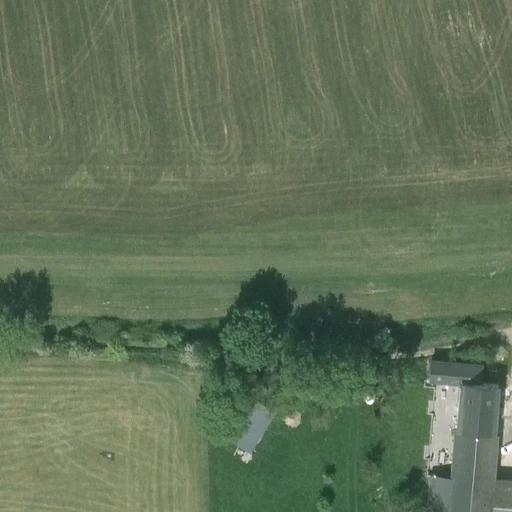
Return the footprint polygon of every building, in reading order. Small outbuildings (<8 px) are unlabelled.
[(460,382),(481,383),(482,363),(430,360),(429,382),(460,384),(460,382)] [(491,511),(495,476),(499,415),(496,415),(498,384),(481,383),(460,382),(460,384),(457,412),(454,412),(449,476),(433,475),(429,474),(426,511),(491,511)] [(219,418),(213,427),(220,433),(219,434),(230,441),(247,452),(273,410),(239,387),(219,418)] [(433,475),(449,476),(452,439),(445,439),(444,451),(435,451),(433,475)] [(426,511),(429,474),(422,474),(419,511),(426,511)] [(491,511),(511,511),(511,477),(495,476),(491,511)]
